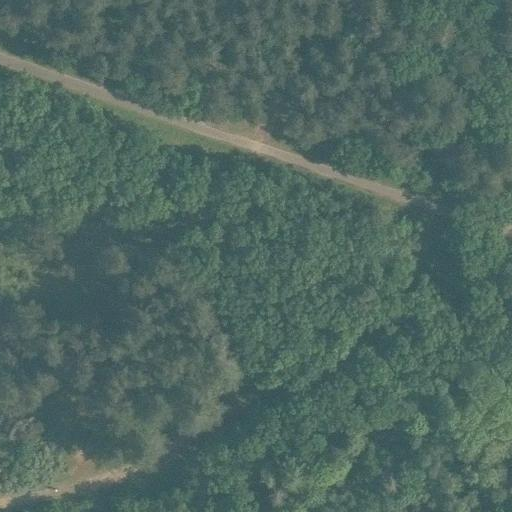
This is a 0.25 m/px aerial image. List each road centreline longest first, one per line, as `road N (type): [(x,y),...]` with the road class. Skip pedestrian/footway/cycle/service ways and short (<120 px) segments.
road 1 (unknown): [(286,0),(258,151),(224,230),(215,359),(256,476),(211,511)]
road 2 (track): [(300,511),(437,377),(511,327)]
